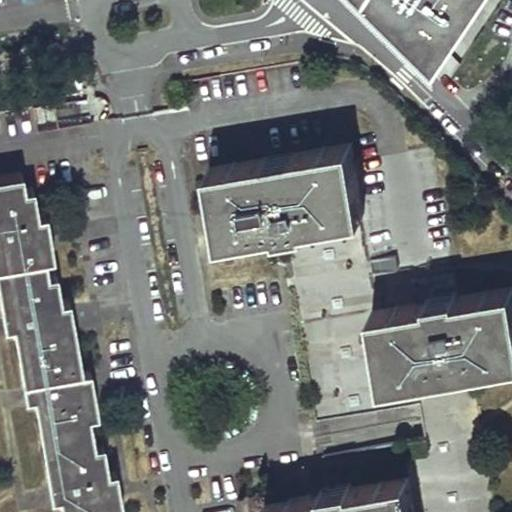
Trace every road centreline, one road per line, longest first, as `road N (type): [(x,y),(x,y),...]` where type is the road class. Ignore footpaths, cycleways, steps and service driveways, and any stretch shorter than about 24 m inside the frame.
road 1 (residential): [(511,168),(326,0)]
road 2 (residential): [(306,0),(268,25),(83,56)]
